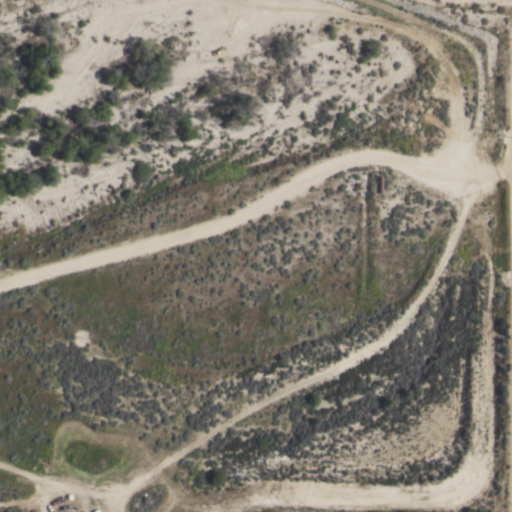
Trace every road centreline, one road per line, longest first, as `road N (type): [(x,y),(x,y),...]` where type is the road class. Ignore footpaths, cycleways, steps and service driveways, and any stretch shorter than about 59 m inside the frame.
road 1 (residential): [(113,496),(145,511),(196,497),(410,500),(457,493),(480,460),(482,186),(486,175),(511,167)]
road 2 (track): [(0,505),(95,503),(135,487),(371,346),(420,302),(486,175)]
road 3 (track): [(486,175),(444,69),(411,33),(231,0)]
road 4 (residential): [(509,511),(510,192)]
road 5 (track): [(362,0),(435,29),(473,56),(486,175)]
